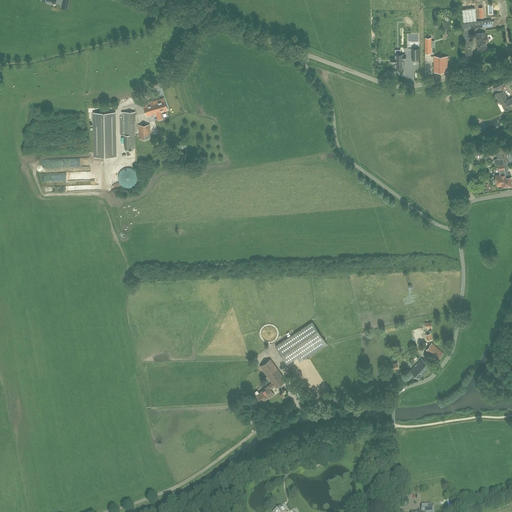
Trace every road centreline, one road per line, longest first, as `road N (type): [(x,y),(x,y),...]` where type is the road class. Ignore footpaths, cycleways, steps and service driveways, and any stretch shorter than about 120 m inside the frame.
road 1 (unknown): [(398,392),(305,396),(162,474),(31,511)]
road 2 (unclassified): [(397,511),(394,398),(432,377),(454,343),(462,277),(457,230)]
road 3 (unclassified): [(457,230),(431,221),(342,155),(321,85),(294,50)]
road 4 (unclassified): [(511,65),(404,87),(294,50)]
road 5 (unclassified): [(294,50),(160,0)]
